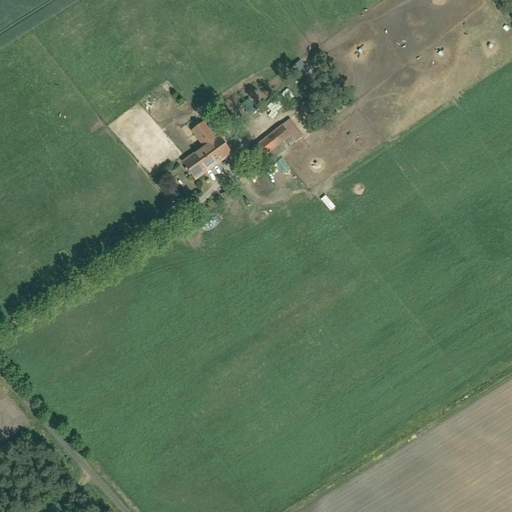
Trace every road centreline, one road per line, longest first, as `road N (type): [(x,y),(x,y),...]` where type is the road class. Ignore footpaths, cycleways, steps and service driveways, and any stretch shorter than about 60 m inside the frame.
road 1 (track): [(0,334),(201,200),(236,161)]
road 2 (unclassified): [(0,373),(125,511)]
